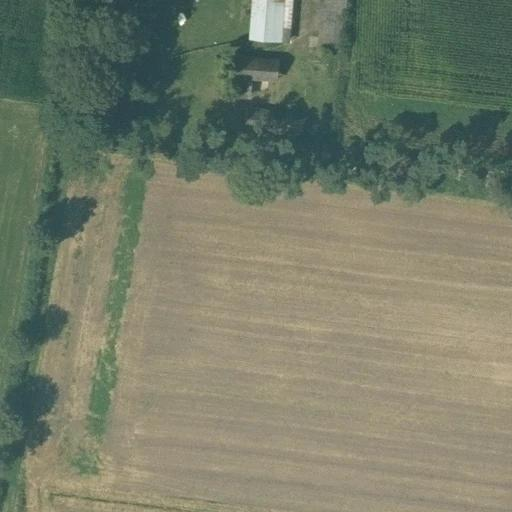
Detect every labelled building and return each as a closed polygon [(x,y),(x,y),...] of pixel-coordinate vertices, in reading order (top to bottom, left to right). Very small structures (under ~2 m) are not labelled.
[(282,0),(254,0),(251,37),(279,40),(280,26),(282,0)] [(289,0),(282,0),(280,26),(287,27),(289,0)] [(343,0),(325,0),(324,10),(320,48),(339,50),(343,0)] [(279,46),(236,43),(234,57),(235,57),(278,60),(279,46)] [(278,60),(235,57),(234,75),(252,77),(276,78),(278,60)] [(252,77),(234,75),(233,90),(251,91),(252,77)] [(228,104),(230,86),(195,82),(190,85),(167,82),(164,110),(226,119),(228,104)] [(228,104),(226,119),(226,124),(247,126),(249,108),(248,106),(228,104)] [(274,111),(249,108),(247,126),(272,129),(274,111)] [(290,142),(263,139),(261,157),(288,160),(290,142)]
